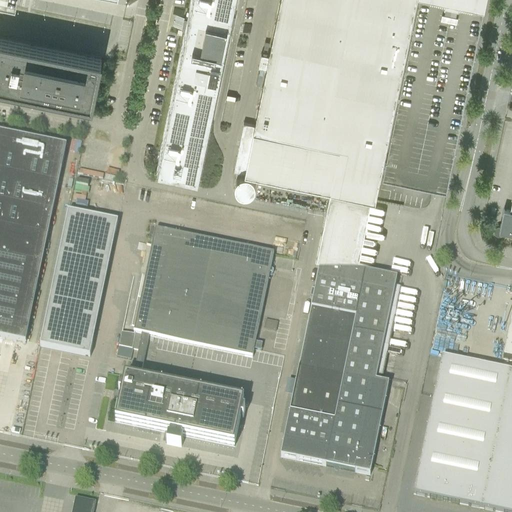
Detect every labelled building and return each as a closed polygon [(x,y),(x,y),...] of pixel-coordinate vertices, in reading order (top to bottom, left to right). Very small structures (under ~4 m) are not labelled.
[(190,0),(158,160),(163,160),(162,165),(174,168),(176,163),(198,168),(232,0),(190,0)] [(279,0),(269,55),(261,54),(258,67),(266,69),(254,125),(243,123),(234,171),(330,191),(315,265),(320,266),(314,291),(311,290),(309,298),(313,299),(280,458),(334,469),(334,470),(334,471),(335,471),(336,471),(337,471),(337,470),(338,470),(370,476),(388,386),(375,383),(396,280),(348,270),(363,198),(374,200),(414,0),(279,0)] [(418,0),(381,178),(436,190),(444,192),(484,0),(418,0)] [(33,44),(29,44),(0,37),(0,84),(92,103),(101,58),(90,56),(86,55),(33,44)] [(0,339),(25,345),(25,344),(24,344),(65,149),(66,148),(0,134),(0,339)] [(511,197),(509,210),(503,209),(501,222),(506,223),(504,232),(511,233),(511,197)] [(67,212),(39,348),(90,357),(117,222),(67,212)] [(138,351),(132,379),(124,378),(122,386),(120,385),(118,393),(123,395),(122,401),(119,400),(115,423),(234,448),(240,418),(243,419),(244,411),(242,410),(243,402),(235,401),(229,399),(140,381),(141,376),(148,338),(237,356),(244,357),(252,359),(273,255),(155,231),(134,335),(121,332),(118,347),(138,351)] [(511,313),(502,359),(502,360),(511,361),(511,313)] [(169,370),(179,369),(179,357),(174,357),(174,361),(169,362),(169,370)] [(511,511),(511,373),(441,359),(413,495),(492,511),(511,511)]
